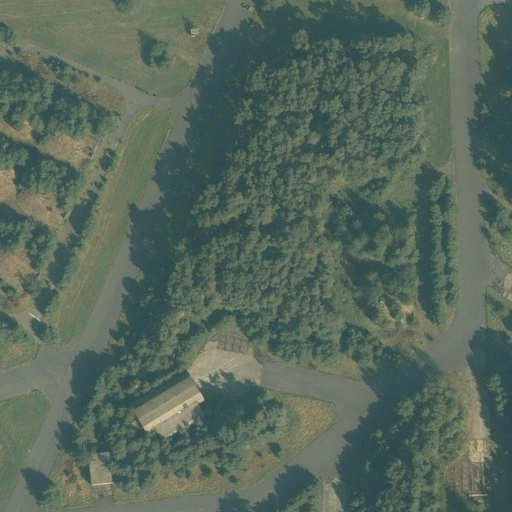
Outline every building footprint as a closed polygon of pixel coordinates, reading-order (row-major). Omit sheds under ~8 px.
[(42,88),(7,74),(0,90),(0,130),(18,139),(27,138),(40,131),(51,106),(48,95),(42,88)] [(86,169),(111,115),(67,98),(59,102),(54,108),(43,133),(42,141),(47,151),(86,169)] [(14,148),(0,141),(0,197),(3,198),(13,192),(24,168),(21,156),(14,148)] [(60,229),(83,178),(41,161),(33,165),(26,173),(16,196),(17,204),(23,213),(60,229)] [(411,264),(409,210),(367,209),(356,213),(350,225),(350,238),(352,251),(358,262),(367,265),(391,265),(411,264)] [(0,273),(33,291),(55,239),(20,224),(8,227),(0,234),(0,273)] [(413,331),(411,278),(368,276),(360,282),(352,293),(352,306),(354,319),(360,329),(369,333),(393,332),(413,331)] [(154,432),(161,443),(203,417),(196,407),(203,403),(184,371),(128,406),(134,415),(125,420),(133,433),(139,429),(145,437),(154,432)] [(87,454),(90,485),(111,483),(108,452),(87,454)]
